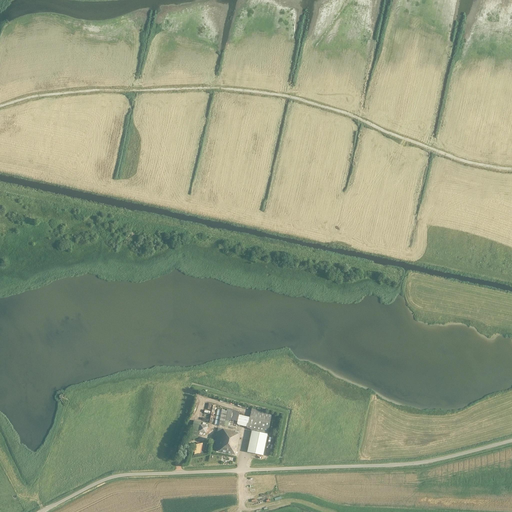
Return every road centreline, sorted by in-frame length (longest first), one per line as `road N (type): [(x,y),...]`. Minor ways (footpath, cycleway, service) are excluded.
road 1 (track): [(0,106),(92,90),(275,94),(468,162),(511,169)]
road 2 (unclassified): [(511,440),(423,462),(120,475),(43,510)]
